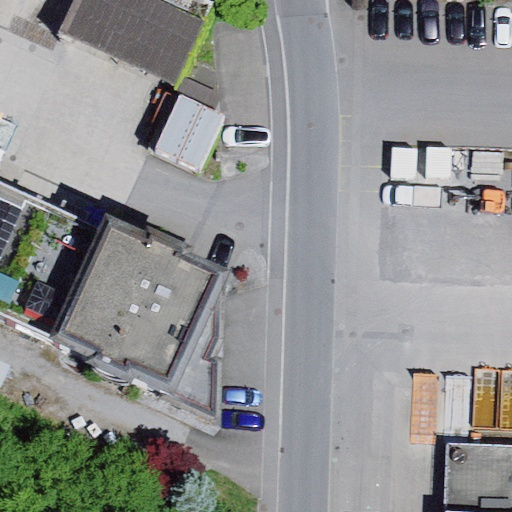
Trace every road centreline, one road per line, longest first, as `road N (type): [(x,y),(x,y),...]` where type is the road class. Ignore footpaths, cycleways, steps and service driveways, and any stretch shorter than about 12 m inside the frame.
road 1 (residential): [(300,0),(319,90),(305,511)]
road 2 (unknown): [(0,87),(313,266)]
